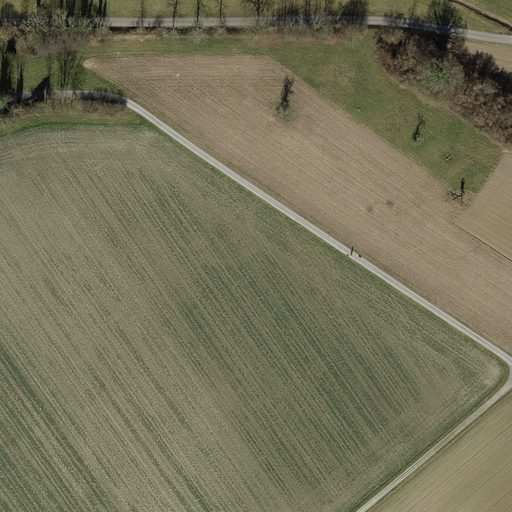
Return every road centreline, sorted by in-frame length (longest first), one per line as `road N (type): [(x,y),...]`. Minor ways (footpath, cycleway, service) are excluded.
road 1 (track): [(0,96),(53,92),(124,101),(511,363)]
road 2 (unclassified): [(511,39),(362,19),(0,24)]
road 3 (track): [(358,511),(511,380)]
